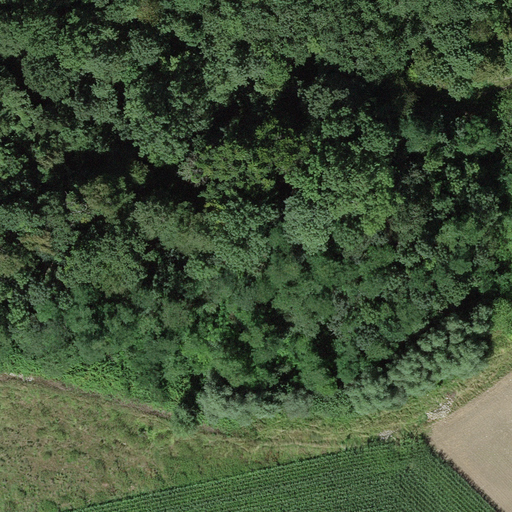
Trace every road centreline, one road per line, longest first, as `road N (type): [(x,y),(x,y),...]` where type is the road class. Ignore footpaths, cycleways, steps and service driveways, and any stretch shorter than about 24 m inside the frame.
road 1 (track): [(511,75),(453,108),(484,184),(485,220),(474,253),(429,311),(392,330),(352,342),(250,344),(143,333),(0,337)]
road 2 (track): [(300,66),(385,77),(453,108)]
